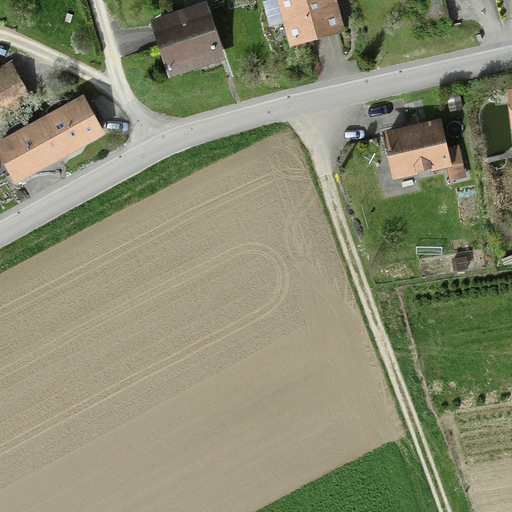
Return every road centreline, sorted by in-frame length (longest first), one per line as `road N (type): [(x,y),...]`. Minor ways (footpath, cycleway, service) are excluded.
road 1 (residential): [(0,233),(197,131),(511,56)]
road 2 (track): [(445,511),(303,103)]
